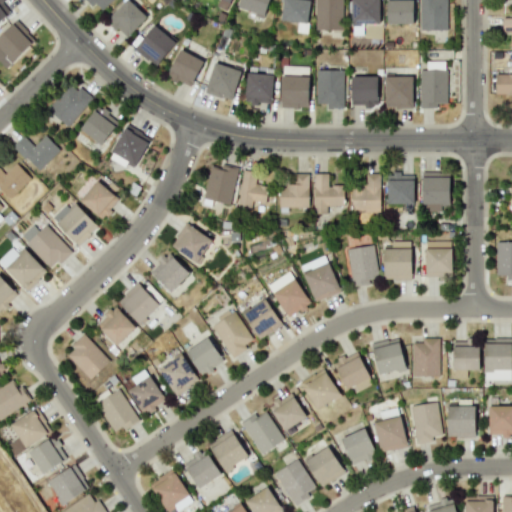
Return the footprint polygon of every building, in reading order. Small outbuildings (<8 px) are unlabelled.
[(0,0),(0,19),(10,12),(0,0)] [(86,0),(92,6),(95,3),(101,9),(110,0),(86,0)] [(126,0),(108,19),(126,37),(146,17),(128,0),(126,0)] [(217,0),(215,5),(226,10),(230,0),(217,0)] [(263,16),(268,0),(239,0),(237,8),(263,16)] [(307,22),(309,0),(281,0),(280,20),(307,22)] [(342,0),(314,0),(315,29),(341,30),(342,0)] [(350,0),(351,24),(378,24),(378,0),(350,0)] [(412,23),(411,0),(386,0),(386,23),(412,23)] [(446,30),(446,0),(419,0),(419,29),(446,30)] [(511,17),(502,18),(502,32),(511,31),(511,17)] [(34,40),(15,20),(0,34),(0,63),(5,68),(34,40)] [(133,49),(155,66),(175,41),(153,24),(133,49)] [(165,75),(190,87),(203,60),(178,48),(165,75)] [(231,101),(241,70),(213,62),(204,92),(231,101)] [(308,66),(281,66),(280,107),(307,107),(308,66)] [(316,103),(326,103),(326,108),(344,108),(343,69),(315,70),(316,103)] [(446,69),(419,69),(419,107),(437,108),(437,103),(446,103),(446,69)] [(272,74),(246,73),(244,103),(271,104),(272,74)] [(494,94),(511,93),(511,73),(494,74),(494,94)] [(376,76),(351,76),(350,106),(375,107),(376,76)] [(384,76),(384,107),(412,108),(412,76),(384,76)] [(47,109),(67,126),(92,98),(79,86),(76,90),(69,84),(47,109)] [(96,105),(79,129),(101,144),(118,120),(96,105)] [(126,162),(134,166),(150,137),(125,124),(107,156),(124,165),(126,162)] [(33,146),(23,136),(13,147),(38,171),(59,149),(44,135),(33,146)] [(30,178),(16,162),(4,173),(0,169),(0,190),(8,199),(30,178)] [(228,205),(238,167),(221,163),(220,168),(210,165),(202,198),(228,205)] [(236,206),(250,209),(252,200),(264,202),(267,186),(254,184),(256,173),(242,171),(236,206)] [(422,211),(441,211),(441,206),(449,206),(449,172),(421,172),(422,211)] [(308,206),(308,173),(294,173),(294,184),(278,184),(279,207),(308,206)] [(344,206),(343,185),(328,185),(327,173),(313,173),(313,213),(326,213),(326,206),(344,206)] [(380,173),(365,173),(365,184),(351,184),(351,212),(379,212),(380,173)] [(413,203),(413,173),(386,173),(387,204),(413,203)] [(79,199),(100,219),(118,200),(97,180),(79,199)] [(51,217),(77,245),(97,227),(75,202),(67,210),(63,206),(51,217)] [(171,247),(196,263),(212,240),(187,223),(171,247)] [(70,251),(45,224),(38,230),(32,224),(20,236),(51,269),(70,251)] [(424,275),(451,275),(451,241),(425,240),(424,275)] [(392,241),(392,248),(383,248),(383,279),(410,279),(411,241),(392,241)] [(511,241),(495,242),(495,275),(505,275),(505,279),(511,279),(511,241)] [(352,285),(378,281),(373,244),(346,248),(352,285)] [(24,290),(45,270),(25,248),(3,268),(24,290)] [(171,292),(189,272),(171,256),(153,276),(171,292)] [(340,290),(328,262),(302,273),(314,301),(340,290)] [(0,310),(17,295),(0,275),(0,310)] [(310,303),(294,278),(271,293),(287,317),(310,303)] [(241,313),(258,339),(281,324),(264,298),(241,313)] [(134,327),(112,306),(95,325),(116,345),(134,327)] [(211,326),(232,357),(246,348),(243,344),(251,339),(233,311),(211,326)] [(64,353),(89,379),(109,361),(84,334),(64,353)] [(185,349),(198,375),(222,363),(209,337),(185,349)] [(404,369),(398,337),(371,342),(377,374),(404,369)] [(438,337),(422,338),(422,342),(411,342),(412,376),(439,376),(438,337)] [(483,380),(510,381),(511,338),(484,338),(483,380)] [(478,343),(453,343),(452,377),(465,377),(465,369),(478,369),(478,343)] [(158,367),(173,395),(198,382),(183,354),(158,367)] [(339,396),(325,369),(300,381),(314,408),(339,396)] [(127,388),(143,416),(166,402),(149,375),(127,388)] [(0,418),(28,401),(13,378),(0,386),(0,418)] [(112,431),(123,425),(125,428),(137,422),(120,389),(96,401),(112,431)] [(288,435),(309,421),(288,391),(267,406),(288,435)] [(414,444),(433,442),(433,436),(441,435),(437,402),(410,405),(414,444)] [(474,437),(474,406),(446,405),(446,437),(474,437)] [(511,405),(488,405),(487,435),(511,435),(511,405)] [(24,447),(50,431),(35,407),(9,424),(24,447)] [(283,439),(264,412),(256,417),(254,414),(240,423),(261,454),(283,439)] [(372,422),(380,452),(407,446),(399,415),(372,422)] [(352,466),(376,455),(363,427),(340,438),(352,466)] [(246,459),(232,429),(213,438),(216,445),(211,447),(222,470),(246,459)] [(67,458),(53,435),(27,451),(42,474),(67,458)] [(321,487),(344,472),(327,445),(304,460),(321,487)] [(205,451),(183,465),(198,487),(220,474),(205,451)] [(316,489),(297,458),(274,472),(293,503),(316,489)] [(88,487),(73,463),(46,481),(62,504),(88,487)] [(148,484),(166,511),(171,511),(191,499),(171,468),(148,484)] [(279,511),(282,511),(266,486),(244,500),(251,511),(279,511)] [(501,511),(501,492),(506,492),(506,493),(511,493),(511,511),(501,511)] [(60,511),(104,511),(97,499),(93,502),(88,493),(60,511)] [(492,511),(492,494),(463,495),(463,511),(492,511)] [(427,503),(428,511),(454,511),(452,498),(427,503)] [(226,511),(245,511),(240,503),(226,511)]
